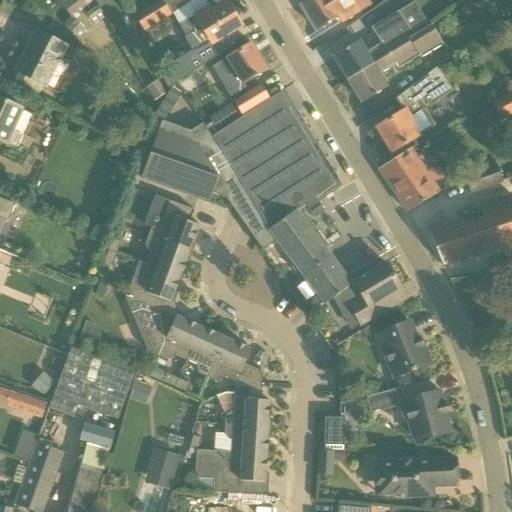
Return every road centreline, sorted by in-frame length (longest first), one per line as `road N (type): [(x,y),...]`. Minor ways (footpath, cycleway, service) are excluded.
road 1 (residential): [(496,511),(477,386),(436,289),(262,0)]
road 2 (residential): [(299,511),(306,380),(293,345),(266,320),(224,303),(212,287),(233,221)]
